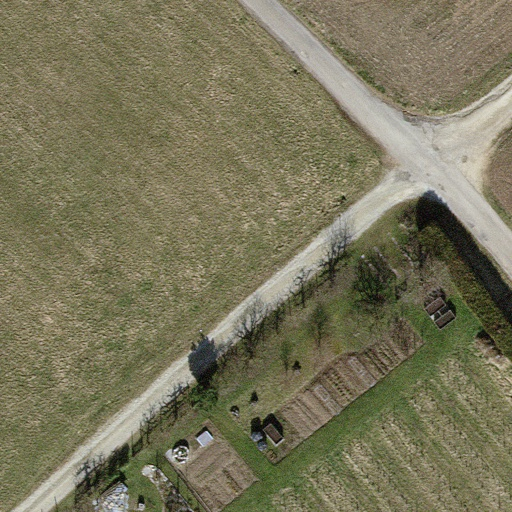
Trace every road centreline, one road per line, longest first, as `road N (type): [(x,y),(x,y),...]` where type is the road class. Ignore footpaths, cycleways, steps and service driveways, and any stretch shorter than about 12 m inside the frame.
road 1 (track): [(511,89),(182,373),(35,511)]
road 2 (track): [(511,243),(269,0)]
